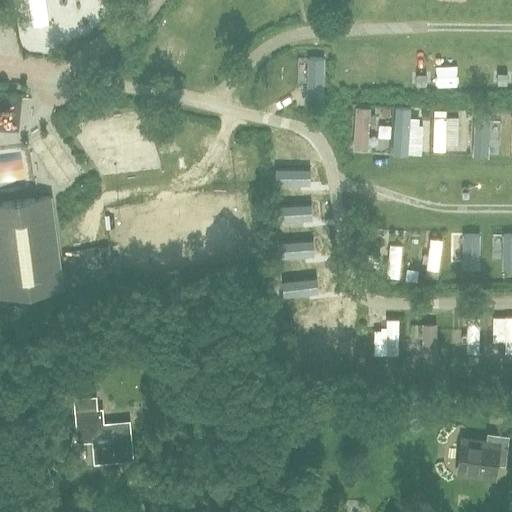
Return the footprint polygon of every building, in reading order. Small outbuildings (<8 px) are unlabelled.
[(276,0),(269,0),(263,4),(276,26),(288,19),(276,0)] [(102,10),(84,20),(91,32),(109,23),(102,10)] [(158,47),(154,65),(180,71),(184,53),(158,47)] [(505,68),(486,70),(487,90),(507,88),(505,68)] [(395,147),(395,129),(376,129),(375,109),(362,110),(364,148),(395,147)] [(403,115),(402,157),(415,157),(416,115),(403,115)] [(439,158),(454,159),(455,119),(440,119),(439,158)] [(483,122),(482,161),(497,161),(498,122),(483,122)] [(44,151),(66,199),(87,189),(65,141),(44,151)] [(0,193),(36,187),(31,158),(0,163),(0,193)] [(298,159),(286,161),(287,174),(300,173),(298,159)] [(242,177),(266,176),(265,163),(242,165),(242,177)] [(262,179),(245,180),(246,192),(262,192),(262,179)] [(326,197),(326,179),(290,181),(290,199),(326,197)] [(331,220),(290,223),(291,240),(332,237),(331,220)] [(477,246),(479,282),(509,280),(508,263),(494,264),(492,245),(477,246)] [(450,280),(454,250),(442,248),(438,279),(450,280)] [(398,253),(398,290),(414,290),(414,254),(398,253)] [(331,308),(331,296),(316,296),(316,309),(301,309),(301,329),(349,329),(349,308),(331,308)] [(478,353),(494,352),(493,330),(477,330),(478,353)] [(413,366),(411,331),(398,332),(399,367),(413,366)] [(450,361),(448,335),(434,336),(436,362),(450,361)] [(96,410),(95,398),(76,400),(76,412),(79,441),(94,439),(96,462),(133,458),(129,425),(122,426),(121,423),(104,425),(102,409),(96,410)] [(488,433),(487,441),(463,437),(458,471),(477,473),(476,475),(495,477),(497,462),(505,463),(508,436),(488,433)]
